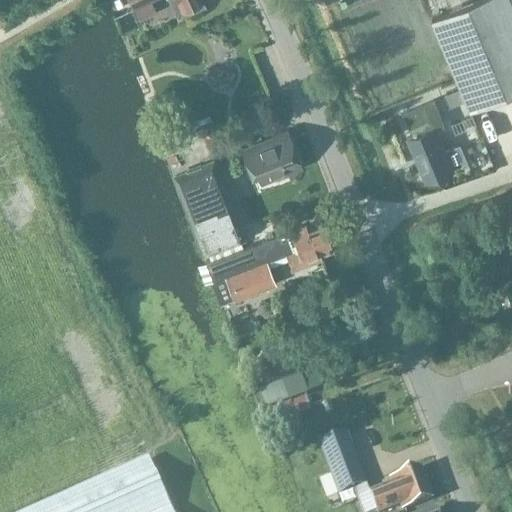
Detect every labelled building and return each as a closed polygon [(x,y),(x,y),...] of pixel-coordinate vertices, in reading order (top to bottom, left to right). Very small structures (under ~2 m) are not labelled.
[(176,0),(181,10),(203,0),(176,0)] [(511,0),(472,0),(432,17),(471,109),(511,91),(511,0)] [(433,100),(404,113),(414,136),(408,138),(426,181),(453,170),(452,168),(466,162),(460,145),(445,151),(436,129),(443,126),(433,100)] [(461,137),(479,129),(472,115),(455,123),(461,137)] [(290,131),(239,151),(249,176),(256,173),(259,182),(300,166),(291,139),(293,139),(290,131)] [(208,244),(234,235),(222,201),(209,167),(180,178),(193,211),(195,210),(208,244)] [(305,224),(205,263),(197,267),(205,286),(212,283),(220,303),(233,298),(233,299),(274,283),(265,261),(279,256),(279,257),(285,254),(291,269),(321,258),(320,255),(329,252),(326,245),(330,243),(322,224),(307,230),(305,224)] [(171,511),(148,459),(29,511),(171,511)] [(357,511),(340,465),(312,476),(325,511),(357,511)] [(392,485),(369,493),(376,511),(384,511),(400,506),(402,510),(432,499),(420,468),(390,480),(392,485)]
